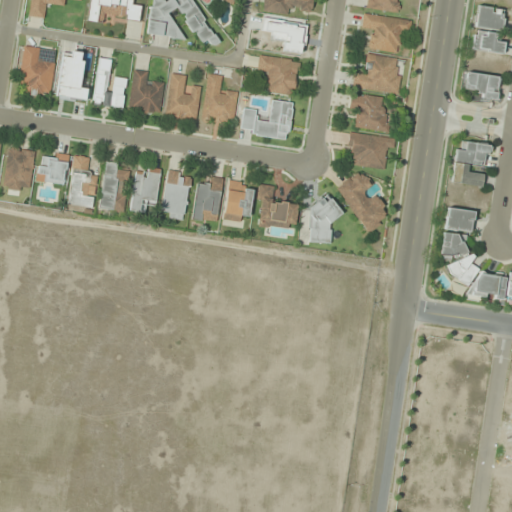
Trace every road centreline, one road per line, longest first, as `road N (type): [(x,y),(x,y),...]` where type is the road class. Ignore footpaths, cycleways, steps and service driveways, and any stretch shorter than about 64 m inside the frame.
road 1 (residential): [(447,0),(373,511)]
road 2 (residential): [(308,161),(0,118)]
road 3 (residential): [(473,511),(501,323)]
road 4 (residential): [(332,0),(308,161)]
